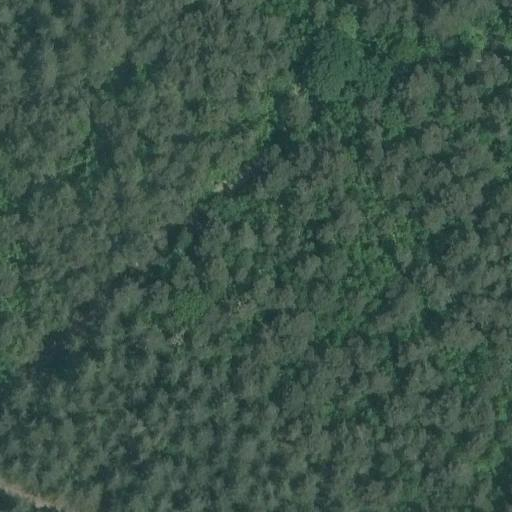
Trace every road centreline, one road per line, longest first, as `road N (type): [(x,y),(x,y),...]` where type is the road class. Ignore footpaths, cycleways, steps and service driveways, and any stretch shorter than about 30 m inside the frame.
road 1 (track): [(342,50),(0,367)]
road 2 (track): [(511,40),(342,50)]
road 3 (track): [(116,511),(0,464)]
